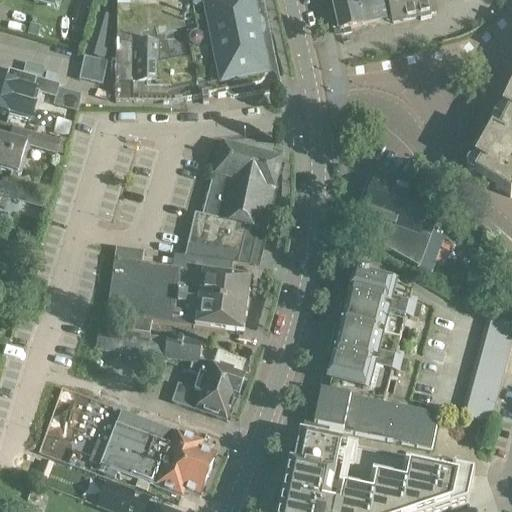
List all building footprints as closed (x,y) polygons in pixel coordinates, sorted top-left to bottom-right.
[(31,0),(28,15),(79,29),(87,0),(31,0)] [(118,0),(119,9),(117,10),(116,47),(117,48),(116,107),(173,107),(201,101),(202,107),(208,106),(207,100),(217,97),(218,101),(226,99),(225,96),(226,96),(227,99),(230,100),(233,101),(236,100),(238,99),(240,96),(240,93),(257,89),(257,92),(264,97),(274,95),(279,87),(269,37),(266,38),(264,30),(267,30),(262,4),(255,0),(118,0)] [(372,0),(333,0),(343,38),(341,38),(347,61),(369,56),(368,53),(378,51),(378,52),(426,41),(436,39),(453,35),(460,32),(478,24),(494,12),(499,7),(504,0),(490,0),(430,14),(429,11),(386,21),(382,3),(374,5),(372,0)] [(96,17),(85,59),(103,64),(110,42),(110,21),(96,17)] [(32,56),(30,68),(51,71),(53,59),(32,56)] [(0,116),(9,119),(9,117),(31,124),(39,96),(56,101),(59,88),(37,81),(33,93),(17,89),(18,88),(0,83),(0,116)] [(511,90),(497,121),(491,133),(467,175),(511,199),(511,197),(511,90)] [(0,171),(20,177),(28,149),(56,157),(60,145),(13,131),(9,143),(0,140),(0,171)] [(222,148),(204,219),(258,233),(264,234),(281,163),(222,148)] [(443,242),(444,242),(432,238),(437,225),(426,221),(432,202),(375,181),(362,220),(374,224),(367,242),(420,271),(432,276),(435,265),(444,268),(453,246),(443,242)] [(0,200),(15,204),(15,203),(28,207),(31,194),(19,191),(19,192),(0,186),(0,200)] [(249,270),(258,233),(204,219),(195,217),(185,260),(232,267),(249,270)] [(243,339),(251,283),(230,280),(173,272),(142,268),(144,255),(116,251),(106,319),(128,322),(126,333),(149,336),(151,326),(243,339)] [(230,280),(232,267),(185,260),(174,259),(173,272),(230,280)] [(406,368),(394,365),(405,321),(417,324),(419,313),(408,310),(411,296),(391,286),(368,280),(369,275),(356,272),(325,395),(384,407),(392,376),(404,379),(406,368)] [(495,322),(511,327),(511,312),(498,308),(495,322)] [(511,329),(487,323),(484,335),(511,342),(511,329)] [(193,366),(199,367),(200,362),(202,345),(98,332),(95,353),(193,366)] [(511,342),(484,335),(481,347),(509,355),(511,342)] [(478,359),(506,367),(509,355),(481,347),(478,359)] [(196,378),(191,393),(179,389),(173,406),(227,425),(228,421),(230,419),(231,416),(231,412),(234,404),(237,405),(246,380),(245,380),(249,366),(215,354),(211,366),(200,362),(199,367),(193,366),(189,376),(196,378)] [(474,371),(502,379),(506,367),(478,359),(474,371)] [(471,383),(499,391),(502,379),(474,371),(471,383)] [(468,395),(496,403),(499,391),(471,383),(468,395)] [(465,407),(493,415),(496,403),(468,395),(465,407)] [(320,396),(313,430),(431,454),(473,463),(479,428),(320,396)] [(462,419),(490,427),(493,415),(465,407),(462,419)] [(200,501),(216,460),(200,454),(203,447),(122,415),(109,448),(97,444),(87,471),(115,482),(117,475),(155,490),(155,491),(182,501),(184,494),(200,501)] [(300,438),(293,472),(290,471),(280,511),(450,511),(468,506),(474,476),(441,469),(342,447),(311,440),(300,438)] [(151,503),(108,487),(98,511),(99,511),(165,511),(150,506),(151,503)]
